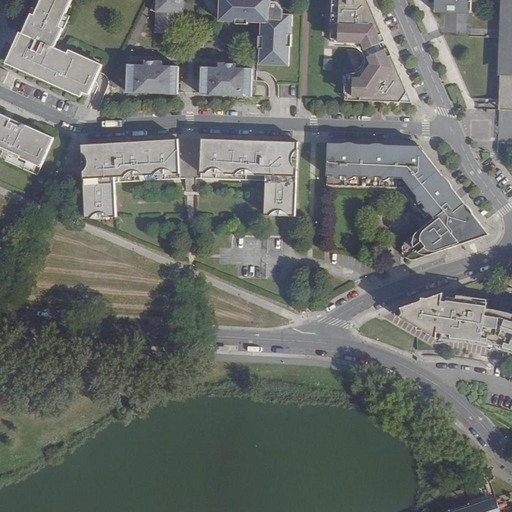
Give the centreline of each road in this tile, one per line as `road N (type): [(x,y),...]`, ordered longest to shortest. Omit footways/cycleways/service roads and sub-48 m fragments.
road 1 (residential): [(0,91),(79,126),(190,121),(454,130)]
road 2 (residential): [(320,343),(0,319)]
road 3 (residential): [(511,462),(466,408),(422,375),(320,343)]
road 4 (residential): [(511,247),(355,306),(327,326),(320,343)]
road 5 (residential): [(454,130),(398,0)]
